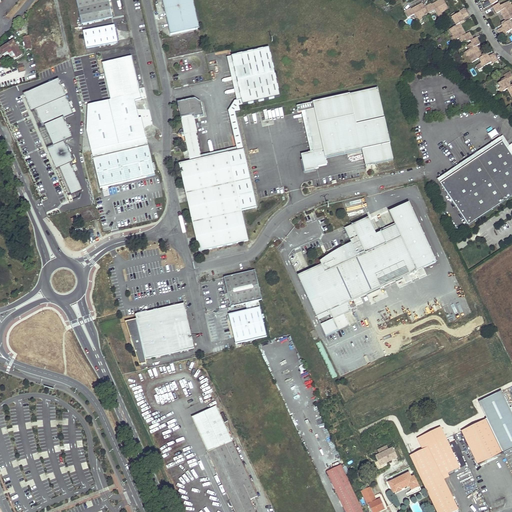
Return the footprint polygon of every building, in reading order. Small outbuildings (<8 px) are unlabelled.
[(109,0),(76,0),(82,24),(114,17),(109,0)] [(193,0),(162,0),(170,35),(200,28),(193,0)] [(431,4),(425,7),(428,13),(434,10),(437,15),(441,12),(448,9),(443,0),(439,0),(431,5),(431,4)] [(499,3),(493,7),(496,13),(500,11),(505,21),(501,23),(503,27),(497,30),(501,37),(507,33),(507,32),(511,29),(511,23),(510,20),(511,18),(511,7),(511,5),(508,1),(500,6),(499,3)] [(410,8),(405,11),(408,17),(414,14),(417,19),(421,17),(428,13),(425,7),(422,3),(411,9),(410,8)] [(465,8),(459,12),(459,13),(456,15),(452,17),(456,25),(464,21),(463,18),(468,15),(465,8)] [(34,35),(50,32),(47,19),(28,23),(30,33),(33,32),(34,35)] [(456,25),(449,29),(453,36),(455,40),(459,37),(461,42),(465,40),(467,42),(470,40),(473,39),(469,32),(465,34),(460,24),(465,22),(464,21),(456,25)] [(119,42),(115,25),(84,31),(88,49),(119,42)] [(473,39),(470,40),(471,43),(468,45),(470,49),(466,51),(468,55),(472,62),(479,58),(487,54),(486,53),(482,55),(477,46),(480,44),(476,37),(473,39)] [(12,49),(17,58),(22,54),(13,41),(0,49),(0,51),(3,55),(8,52),(12,49)] [(52,45),(47,46),(50,63),(57,62),(54,46),(53,47),(52,45)] [(269,48),(232,56),(241,99),(237,101),(234,101),(228,111),(236,148),(237,151),(228,153),(242,211),(252,208),(231,114),(235,113),(240,112),(239,107),(280,97),(269,48)] [(12,49),(8,52),(13,60),(17,58),(12,49)] [(494,53),(489,56),(492,62),(492,63),(497,60),(494,53)] [(487,54),(479,58),(482,63),(476,66),(478,70),(483,67),(488,65),(492,62),(489,56),(487,54)] [(79,56),(72,57),(74,71),(82,69),(79,56)] [(132,56),(102,63),(111,100),(134,95),(140,93),(132,56)] [(237,101),(241,99),(232,56),(227,57),(237,101)] [(510,72),(504,75),(505,78),(501,80),(511,74),(510,72)] [(511,79),(511,74),(501,80),(502,81),(498,83),(501,87),(503,91),(507,89),(511,86),(511,84),(510,86),(508,82),(511,79)] [(314,152),(303,155),(307,170),(327,165),(325,159),(362,151),(371,148),(374,164),(393,160),(389,144),(390,144),(377,89),(296,107),(298,113),(305,112),(314,152)] [(111,100),(88,105),(88,131),(100,188),(102,188),(108,186),(155,175),(142,118),(139,118),(134,95),(111,100)] [(195,99),(178,103),(183,129),(180,130),(179,133),(182,135),(184,135),(190,161),(179,164),(199,252),(248,241),(242,211),(228,153),(201,159),(201,156),(196,132),(197,132),(194,118),(204,116),(201,103),(196,104),(195,99)] [(257,207),(235,113),(231,114),(252,208),(257,207)] [(488,133),(490,138),(497,135),(495,130),(488,133)] [(439,178),(441,182),(497,145),(494,141),(439,178)] [(441,182),(470,225),(511,196),(511,152),(510,151),(504,141),(497,145),(441,182)] [(362,151),(366,167),(375,165),(374,164),(371,148),(362,151)] [(228,150),(201,156),(201,159),(228,153),(228,150)] [(255,270),(224,277),(231,307),(262,300),(255,270)] [(137,320),(126,322),(140,365),(146,363),(145,359),(194,348),(184,304),(136,315),(137,320)] [(266,336),(259,307),(228,314),(235,343),(266,336)] [(461,432),(478,466),(511,449),(511,414),(501,392),(478,403),(486,420),(461,432)] [(213,408),(192,418),(195,423),(216,413),(213,408)] [(195,423),(234,511),(255,511),(253,506),(257,504),(229,443),(216,413),(195,423)] [(440,428),(432,432),(451,471),(459,467),(440,428)] [(451,471),(432,432),(417,439),(423,450),(410,456),(436,511),(453,511),(458,510),(443,479),(441,476),(447,473),(451,471)] [(389,441),(372,449),(377,458),(393,450),(389,441)] [(393,450),(377,458),(382,470),(387,467),(386,465),(398,459),(393,450)] [(362,511),(354,494),(341,465),(326,472),(345,511),(362,511)] [(409,473),(388,482),(393,493),(409,485),(413,494),(420,490),(414,476),(411,477),(409,473)] [(370,487),(361,491),(371,511),(378,511),(385,509),(380,499),(376,501),(370,487)]
